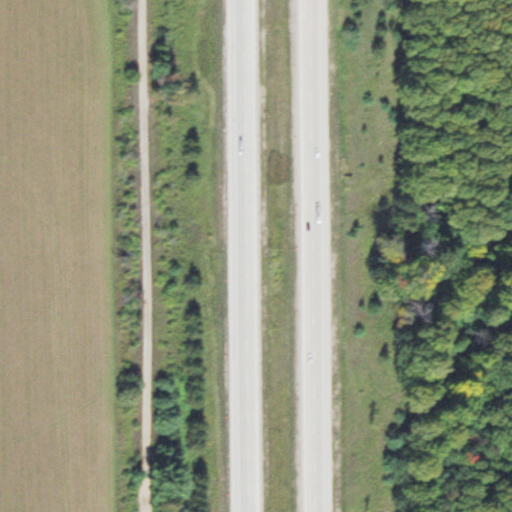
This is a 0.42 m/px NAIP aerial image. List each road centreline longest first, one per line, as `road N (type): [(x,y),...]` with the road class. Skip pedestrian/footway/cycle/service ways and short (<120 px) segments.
road 1 (motorway): [(322,511),(316,0)]
road 2 (track): [(150,511),(144,0)]
road 3 (motorway): [(245,0),(250,511)]
